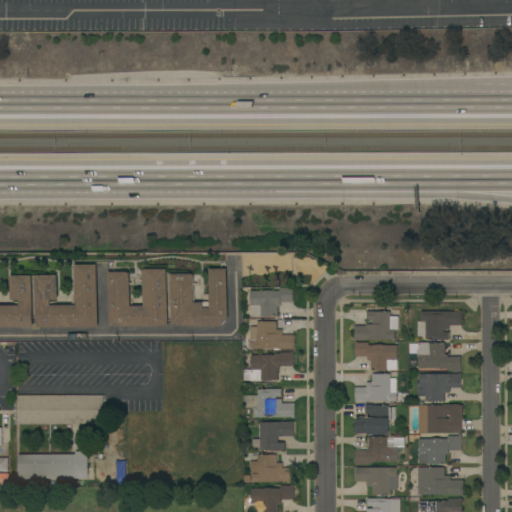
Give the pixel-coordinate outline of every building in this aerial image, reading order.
[(99,327),(38,327),(37,306),(37,275),(58,275),(58,300),(50,300),(50,306),(77,305),(77,265),(98,264),(99,327)] [(168,326),(110,326),(110,272),(131,272),(131,306),(144,306),(144,270),(146,270),(146,269),(168,269),(168,326)] [(221,326),(177,326),(177,324),(172,324),(172,274),(194,274),(194,275),(194,302),(200,302),(210,302),(210,294),(211,294),(211,269),(228,269),(228,319),(221,326)] [(0,305),(20,305),(20,300),(11,300),(11,276),(33,275),(33,327),(0,327),(0,305)] [(279,291),(279,288),(292,288),(292,302),(280,302),(280,306),(277,306),(277,314),(279,314),(279,317),(272,316),(250,316),(250,291),(279,291)] [(366,326),(366,324),(372,324),(372,320),(366,320),(366,318),(365,318),(365,312),(366,312),(366,311),(373,311),(373,312),(390,312),(390,316),(399,316),(399,330),(394,330),(394,340),(367,339),(367,340),(357,340),(357,341),(354,341),(354,326),(366,326)] [(459,312),(459,311),(462,311),(462,325),(449,325),(449,330),(443,330),(443,332),(449,332),(448,340),(425,339),(425,336),(417,336),(417,321),(420,321),(420,311),(459,312)] [(276,322),(276,330),(281,330),(281,335),(294,335),(294,350),(291,350),(291,348),(279,348),(279,350),(274,350),(274,349),(248,349),(248,341),(250,341),(250,333),(249,333),(249,327),(257,327),(257,322),(276,322)] [(397,346),(397,360),(396,360),(396,370),(370,370),(370,361),(367,361),(367,357),(354,357),(354,342),(357,342),(357,343),(368,343),(368,345),(397,346)] [(445,355),(447,355),(447,357),(460,357),(460,371),(447,371),(447,369),(442,369),(442,368),(418,368),(418,355),(417,355),(416,349),(418,349),(418,343),(429,342),(429,343),(444,343),(445,355)] [(274,355),(274,354),(279,354),(279,352),(290,352),(290,351),(292,351),(292,366),(280,366),(280,367),(279,367),(279,368),(277,368),(277,380),(261,380),(243,380),(243,369),(250,369),(250,355),(274,355)] [(458,374),(458,373),(461,373),(461,388),(449,388),(449,393),(444,393),(444,401),(425,401),(425,396),(416,396),(416,381),(419,381),(419,374),(458,374)] [(397,393),(396,393),(396,401),(368,401),(357,401),(357,402),(355,402),(355,387),(366,387),(366,382),(371,382),(371,374),(390,374),(390,375),(397,375),(397,393)] [(253,417),(253,408),(244,408),(243,395),(258,395),(258,389),(266,389),(281,389),(281,397),(276,397),(276,399),(282,399),(282,403),(294,403),(294,418),(292,418),(292,417),(253,417)] [(103,395),(103,424),(17,424),(17,395),(103,395)] [(417,405),(442,405),(442,404),(450,404),(450,405),(462,405),(462,421),(461,421),(461,434),(458,434),(458,433),(449,433),(428,433),(428,434),(418,434),(417,405)] [(373,405),(373,406),(388,405),(388,407),(395,407),(395,420),(388,420),(388,434),(367,434),(367,433),(356,433),(356,435),(355,435),(355,419),(367,419),(367,418),(370,418),(370,414),(365,414),(365,405),(373,405)] [(282,436),(282,437),(278,437),(278,443),(285,442),(285,450),(269,450),(269,451),(263,451),(263,450),(260,450),(260,448),(253,448),(252,439),(259,439),(259,435),(259,431),(259,422),(290,422),(290,421),(293,421),(293,436),(282,436)] [(448,451),(448,454),(445,454),(445,463),(418,464),(418,453),(418,439),(447,439),(447,436),(458,436),(458,434),(461,434),(461,451),(448,451)] [(373,461),(373,463),(368,463),(368,465),(357,465),(357,466),(355,466),(355,450),(368,451),(368,448),(370,449),(370,437),(387,437),(387,435),(407,436),(407,447),(397,447),(397,462),(373,461)] [(75,454),(75,451),(87,451),(88,479),(19,479),(18,454),(75,454)] [(251,482),(250,482),(250,480),(251,480),(251,474),(258,474),(258,473),(250,473),(250,461),(257,461),(257,455),(276,455),(276,463),(282,463),(282,468),(293,468),(293,480),(294,480),(294,483),(291,483),(291,482),(251,482)] [(0,457),(8,458),(8,471),(0,471),(0,457)] [(116,461),(126,461),(126,484),(116,484),(116,461)] [(396,468),(396,475),(397,475),(397,489),(390,489),(390,495),(372,495),(372,487),(366,487),(366,482),(354,482),(354,467),(356,467),(356,468),(396,468)] [(463,496),(459,496),(459,494),(417,494),(418,467),(444,467),(444,475),(450,475),(450,480),(463,480),(463,496)] [(0,473),(8,473),(8,483),(0,483),(0,473)] [(281,500),(281,504),(278,504),(278,511),(244,511),(244,507),(245,507),(245,505),(250,505),(250,502),(251,502),(251,489),(280,488),(280,486),(291,486),(290,485),(293,485),(293,499),(281,500)] [(418,511),(418,502),(442,501),(442,500),(447,500),(447,498),(458,498),(458,497),(461,497),(461,511),(418,511)] [(400,499),(400,511),(366,511),(366,509),(372,509),(372,506),(367,506),(367,505),(366,505),(366,499),(367,499),(367,498),(400,499)]
